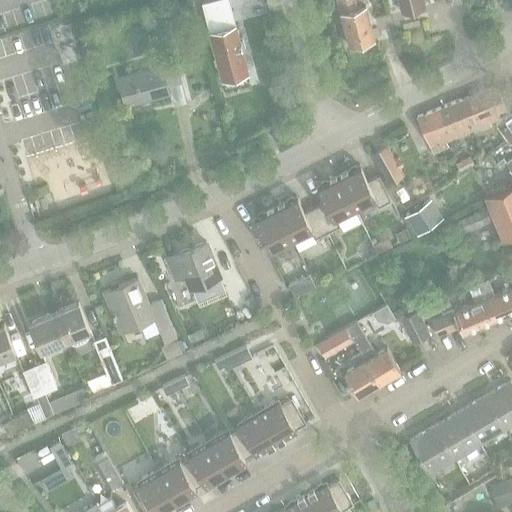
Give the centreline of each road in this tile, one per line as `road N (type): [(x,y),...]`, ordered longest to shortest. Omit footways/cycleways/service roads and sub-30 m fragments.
road 1 (residential): [(347,434),(217,188)]
road 2 (tertiary): [(0,274),(217,188)]
road 3 (tertiary): [(332,136),(378,119),(508,40)]
road 4 (residential): [(355,429),(511,337)]
road 5 (residential): [(347,434),(212,511)]
road 6 (residential): [(332,136),(317,110),(287,0)]
road 7 (tertiary): [(217,188),(332,136)]
